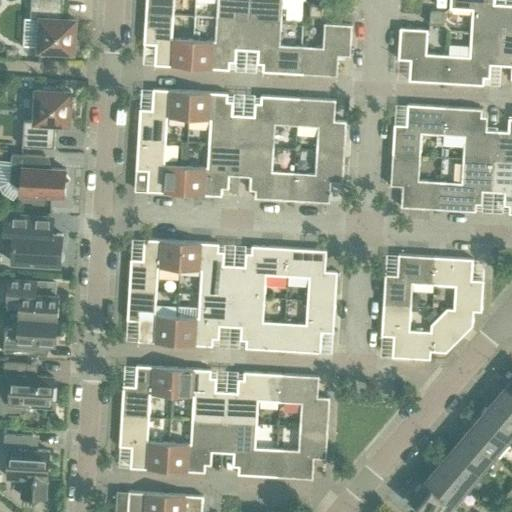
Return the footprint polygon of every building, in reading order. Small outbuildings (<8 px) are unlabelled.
[(39,49),(46,49),(46,53),(67,54),(67,51),(73,51),(75,19),(62,18),(63,0),(31,0),(30,17),(41,18),(39,46),(39,49)] [(146,0),(146,12),(174,14),(174,0),(146,0)] [(249,18),(250,0),(217,0),(217,16),(249,18)] [(250,0),(249,18),(282,20),(282,0),(250,0)] [(503,34),(505,3),(494,2),(494,0),(450,0),(450,7),(472,8),(471,32),(503,34)] [(310,15),(322,16),(322,4),(310,3),(310,15)] [(511,3),(505,3),(503,34),(511,34),(511,3)] [(431,10),(430,22),(444,23),(445,11),(431,10)] [(173,37),(174,14),(146,12),(144,43),(156,43),(155,64),(192,66),(194,38),(173,37)] [(236,48),(247,49),(249,18),(217,16),(215,40),(194,38),(192,66),(229,68),(230,61),(236,61),(236,48)] [(41,18),(30,17),(25,17),(23,45),(39,46),(41,18)] [(300,73),(302,45),(280,44),(282,20),(249,18),(247,49),(258,49),(258,62),(263,63),(263,71),(300,73)] [(323,46),(302,45),(300,73),(337,75),(339,54),(350,55),(352,24),(324,22),(323,46)] [(446,82),(448,54),(427,52),(428,28),(400,27),(398,58),(410,59),(409,79),(446,82)] [(491,64),(502,64),(503,34),(471,32),(470,55),(448,54),(446,82),(484,84),(484,76),(490,77),(491,64)] [(511,34),(503,34),(502,64),(511,65),(511,74),(511,78),(511,77),(511,34)] [(65,87),(44,86),(43,89),(37,89),(35,120),(24,119),(23,146),(54,148),(56,122),(69,123),(71,91),(64,90),(65,87)] [(189,118),(191,90),(153,88),(152,108),(140,108),(138,138),(166,140),(168,117),(189,118)] [(242,144),(243,114),(232,113),(233,100),(228,100),(228,92),(191,90),(189,118),(211,119),(209,143),(242,144)] [(275,123),(297,124),(298,97),(261,94),(261,102),(255,102),(254,115),(243,114),(242,144),(274,146),(275,123)] [(336,99),(298,97),(297,124),(318,126),(317,149),(345,151),(347,120),(335,119),(336,99)] [(443,133),(445,106),(408,103),(406,124),(394,123),(393,154),(420,155),(422,132),(443,133)] [(496,160),(498,129),(487,129),(487,116),(482,116),(482,108),(445,106),(443,133),(464,135),(463,158),(496,160)] [(511,116),(509,116),(509,129),(498,129),(496,160),(511,161),(511,116)] [(165,163),(166,140),(138,138),(137,169),(149,170),(147,190),(185,193),(186,165),(165,163)] [(240,175),(242,144),(209,143),(208,166),(186,165),(185,193),(222,195),(222,187),(228,187),(229,174),(240,175)] [(273,170),(274,146),(242,144),(240,175),(251,176),(250,189),(256,189),(255,197),(292,199),(294,171),(273,170)] [(343,181),(345,151),(317,149),(315,172),(294,171),(292,199),(330,201),(331,181),(343,181)] [(45,167),(46,155),(12,153),(10,180),(21,188),(21,193),(65,196),(66,181),(70,177),(66,173),(66,168),(45,167)] [(419,179),(420,155),(393,154),(391,184),(403,185),(401,206),(438,208),(440,180),(419,179)] [(494,191),(496,160),(463,158),(462,181),(440,180),(438,208),(476,210),(476,203),(482,203),(483,190),(494,191)] [(511,161),(496,160),(494,191),(505,191),(504,204),(510,205),(509,212),(511,212),(511,161)] [(43,217),(5,215),(4,231),(14,231),(12,261),(61,264),(61,261),(63,259),(65,257),(65,254),(64,252),(62,250),(63,233),(42,232),(43,217)] [(180,268),(182,240),(144,238),(143,258),(131,258),(129,288),(157,290),(159,267),(180,268)] [(219,242),(182,240),(180,268),(202,269),(200,293),(232,295),(234,264),(223,263),(224,251),(219,250),(219,242)] [(266,273),(288,275),(290,247),(252,244),(252,252),(246,252),(245,265),(234,264),(232,295),(265,297),(266,273)] [(327,249),(290,247),(288,275),(309,276),(308,299),(336,301),(337,270),(325,270),(327,249)] [(434,283),(436,255),(399,253),(397,274),(385,273),(384,304),(411,305),(413,282),(434,283)] [(473,258),(436,255),(434,283),(456,285),(454,307),(447,307),(439,315),(460,338),(473,324),(474,310),(482,310),(484,279),(472,278),(473,258)] [(475,275),(485,275),(486,255),(476,255),(475,275)] [(20,308),(20,316),(57,318),(59,294),(36,292),(36,280),(9,278),(7,307),(20,308)] [(175,343),(177,315),(156,313),(157,290),(129,288),(128,319),(139,320),(138,340),(175,343)] [(199,306),(178,305),(177,315),(175,343),(213,345),(213,337),(219,337),(220,325),(231,325),(232,295),(200,293),(199,306)] [(283,349),(285,321),(263,320),(265,297),(232,295),(231,325),(242,326),(241,339),(246,339),(246,347),(283,349)] [(334,332),(336,301),(308,299),(306,323),(285,321),(283,349),(320,351),(322,331),(334,332)] [(446,351),(460,338),(439,315),(431,323),(431,330),(410,329),(411,305),(384,304),(382,334),(394,335),(392,356),(430,358),(431,350),(446,351)] [(56,342),(57,318),(20,316),(19,326),(6,325),(4,351),(31,353),(32,341),(56,342)] [(4,361),(4,373),(3,384),(0,384),(0,408),(3,413),(6,414),(21,415),(22,403),(52,405),(54,376),(28,374),(28,362),(4,361)] [(172,394),(174,366),(137,364),(135,385),(124,384),(122,415),(150,416),(151,393),(172,394)] [(225,421),(227,390),(216,389),(216,377),(211,376),(211,368),(174,366),(172,394),(194,395),(192,419),(225,421)] [(280,401),(282,373),(244,370),(244,378),(238,378),(238,391),(227,390),(225,421),(257,423),(259,399),(280,401)] [(319,375),(282,373),(280,401),(302,402),(300,425),(328,427),(330,396),(318,396),(319,375)] [(511,385),(509,383),(495,399),(511,413),(511,385)] [(511,434),(511,413),(495,399),(481,416),(508,439),(511,434)] [(168,469),(170,441),(148,440),(150,416),(122,415),(120,445),(132,446),(131,467),(168,469)] [(508,439),(481,416),(467,432),(494,455),(508,439)] [(223,451),(225,421),(192,419),(191,442),(170,441),(168,469),(205,471),(206,463),(211,464),(212,451),(223,451)] [(276,475),(277,447),(256,446),(257,423),(225,421),(223,451),(234,452),(233,465),(239,465),(238,473),(276,475)] [(326,458),(328,427),(300,425),(299,449),(277,447),(276,475),(313,478),(314,457),(326,458)] [(494,455),(467,432),(453,448),(480,472),(494,455)] [(46,497),(47,478),(48,478),(49,450),(32,448),(33,435),(5,433),(4,448),(9,448),(8,476),(23,477),(22,495),(24,495),(33,503),(44,496),(46,497)] [(480,472),(453,448),(439,465),(466,488),(480,472)] [(466,488),(439,465),(425,481),(452,505),(466,488)] [(445,511),(452,505),(425,481),(410,499),(425,511),(445,511)] [(164,511),(166,492),(129,490),(128,511),(116,510),(115,511),(164,511)] [(202,511),(204,495),(166,492),(164,511),(202,511)] [(507,510),(511,503),(511,498),(506,494),(498,503),(507,510)]
